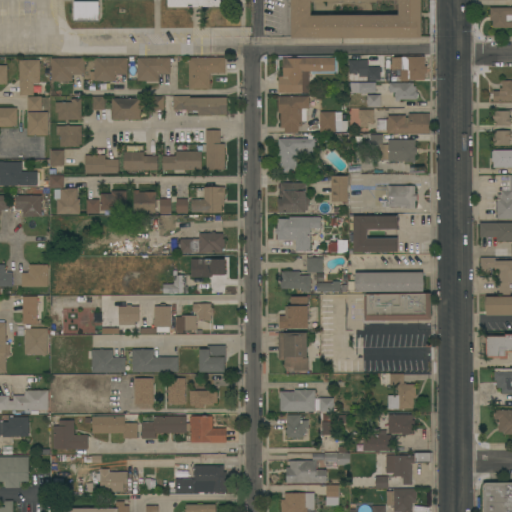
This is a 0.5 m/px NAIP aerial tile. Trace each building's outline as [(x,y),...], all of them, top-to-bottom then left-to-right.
[(421,0),(421,38),(291,39),(291,0),(421,0)] [(73,2),(98,2),(98,20),(73,20),(73,2)] [(511,28),(492,28),(492,21),(489,21),(489,8),(511,8),(511,28)] [(278,76),(282,76),(282,57),(286,57),(286,58),(301,58),(334,57),(334,71),(308,71),(308,93),(278,93),(278,76)] [(51,58),(84,58),(84,75),(72,75),(72,81),(62,81),(62,82),(59,82),(59,81),(51,81),(51,58)] [(94,58),(127,58),(127,75),(115,75),(115,81),(105,81),(105,82),(102,82),(102,81),(94,81),(94,58)] [(137,58),(170,58),(170,74),(158,74),(158,81),(148,81),(148,82),(145,82),(145,81),(137,81),(137,58)] [(188,58),(224,58),(224,73),(209,73),(209,89),(188,89),(188,58)] [(400,70),(407,70),(407,59),(425,59),(425,72),(424,72),(424,80),(409,80),(409,81),(400,81),(400,70)] [(19,60),(39,60),(39,83),(33,83),(33,95),(19,95),(19,60)] [(348,61),(367,60),(368,67),(379,67),(380,80),(367,81),(366,77),(358,77),(358,74),(348,74),(348,61)] [(511,101),(493,102),(492,91),(499,91),(499,88),(501,88),(501,81),(510,80),(511,81),(511,101)] [(375,82),(375,93),(364,93),(364,95),(361,95),(361,93),(350,93),(350,82),(375,82)] [(413,83),(413,86),(415,86),(415,92),(416,92),(416,93),(417,94),(417,97),(416,98),(416,100),(400,100),(400,102),(395,102),(395,98),(394,98),(394,94),(395,94),(395,93),(389,93),(388,83),(413,83)] [(367,95),(380,94),(380,107),(367,107),(367,95)] [(27,96),(41,96),(41,111),(27,111),(27,96)] [(92,96),(104,96),(104,110),(92,110),(92,96)] [(164,96),(164,110),(150,110),(150,96),(164,96)] [(172,96),(189,96),(189,98),(227,97),(227,115),(219,115),(198,115),(198,111),(188,111),(188,110),(173,110),(172,96)] [(280,113),(277,113),(277,96),(308,96),(308,109),(306,109),(306,121),(301,121),(301,126),(297,126),(297,133),(284,133),(284,128),(280,128),(280,113)] [(71,102),(71,99),(73,99),(73,98),(81,98),(81,120),(57,120),(57,113),(55,113),(55,102),(71,102)] [(111,98),(140,98),(140,119),(111,120),(111,98)] [(0,108),(17,108),(17,127),(0,127),(0,108)] [(368,124),(368,128),(360,128),(360,124),(360,119),(358,119),(358,110),(373,110),(373,124),(368,124)] [(493,119),(492,119),(492,114),(493,114),(493,111),(509,111),(509,117),(510,117),(510,126),(494,126),(494,124),(493,124),(493,119)] [(27,112),(47,112),(47,135),(27,136),(27,112)] [(335,112),(341,112),(341,121),(347,121),(347,132),(335,132),(335,133),(319,132),(319,120),(318,120),(318,115),(319,115),(319,112),(335,112)] [(387,131),(385,131),(385,130),(376,130),(376,120),(386,120),(386,119),(387,119),(387,116),(393,116),(393,114),(398,114),(398,115),(405,115),(405,118),(408,118),(408,114),(429,114),(429,134),(387,133),(387,131)] [(66,126),(66,125),(69,125),(69,126),(81,126),(81,145),(79,145),(79,147),(60,147),(60,135),(56,135),(56,126),(66,126)] [(205,130),(219,130),(220,144),(224,144),(225,169),(206,170),(205,130)] [(510,131),(510,140),(509,140),(509,146),(493,146),(493,133),(495,133),(495,131),(510,131)] [(370,135),(382,135),(382,145),(370,145),(370,135)] [(314,139),(314,153),(296,156),(294,156),(294,158),(295,158),(295,161),(296,161),(296,174),(281,174),(281,163),(278,163),(278,157),(277,157),(277,154),(278,154),(278,139),(314,139)] [(414,140),(414,147),(417,147),(417,155),(414,155),(414,162),(404,162),(404,161),(387,161),(388,140),(414,140)] [(50,150),(63,150),(63,166),(50,166),(50,150)] [(511,150),(511,167),(507,167),(507,168),(504,168),(493,168),(493,162),(491,162),(491,151),(493,151),(493,150),(511,150)] [(162,156),(175,156),(175,151),(201,151),(201,170),(162,170),(162,156)] [(123,170),(123,152),(144,152),(144,156),(157,156),(157,170),(123,170)] [(85,173),(85,155),(105,155),(105,159),(118,159),(118,173),(85,173)] [(0,161),(3,161),(3,162),(22,162),(22,171),(36,172),(36,186),(0,186),(0,161)] [(49,175),(63,175),(63,188),(61,188),(61,189),(64,189),(64,188),(77,188),(77,199),(80,199),(80,214),(56,214),(56,201),(54,201),(54,188),(49,188),(49,175)] [(496,199),(497,199),(497,194),(501,194),(501,191),(510,191),(509,176),(511,175),(511,219),(497,219),(496,199)] [(331,176),(347,176),(347,202),(330,202),(331,176)] [(305,183),(305,192),(304,192),(304,197),(306,197),(309,200),(309,205),(307,207),(307,211),(305,211),(305,213),(279,213),(279,210),(277,210),(277,199),(279,199),(279,190),(280,183),(305,183)] [(388,186),(414,186),(414,194),(416,194),(416,201),(414,201),(414,209),(404,208),(404,207),(388,207),(388,186)] [(203,199),(203,187),(224,187),(224,197),(223,197),(223,205),(221,205),(221,213),(202,213),(202,212),(191,212),(191,199),(203,199)] [(133,193),(132,193),(132,190),(138,190),(138,192),(156,192),(156,195),(155,195),(155,213),(133,213),(133,193)] [(100,193),(110,193),(110,191),(126,191),(126,214),(111,214),(111,210),(100,210),(100,193)] [(15,195),(41,196),(41,217),(22,216),(22,212),(21,212),(21,210),(15,210),(15,195)] [(175,199),(187,198),(188,212),(176,213),(175,199)] [(86,199),(99,199),(99,213),(86,213),(86,199)] [(159,199),(171,199),(171,213),(159,213),(159,199)] [(353,216),(397,216),(397,230),(367,230),(367,238),(397,238),(397,252),(353,252),(353,216)] [(276,234),(275,234),(275,228),(277,228),(277,219),(288,219),(288,217),(320,217),(320,229),(310,229),(310,251),(295,251),(295,240),(276,240),(276,234)] [(160,218),(175,218),(176,230),(160,230),(160,218)] [(144,220),(158,220),(158,237),(146,237),(146,231),(144,231),(144,220)] [(511,223),(511,241),(505,241),(505,242),(501,242),(501,241),(496,241),(496,238),(479,238),(479,223),(511,223)] [(102,229),(118,230),(118,239),(101,239),(102,229)] [(199,238),(199,233),(212,233),(212,232),(215,232),(215,234),(223,233),(223,239),(224,239),(224,247),(223,247),(223,249),(222,249),(222,252),(180,253),(180,239),(199,238)] [(114,266),(114,257),(134,257),(134,266),(114,266)] [(306,258),(322,257),(322,273),(306,273),(306,258)] [(498,270),(494,270),(494,268),(488,268),(488,275),(480,275),(480,272),(479,272),(479,268),(480,268),(480,258),(495,258),(495,261),(511,261),(511,284),(509,284),(510,295),(498,295),(498,270)] [(215,271),(214,271),(214,277),(204,277),(204,279),(201,279),(201,277),(191,277),(191,259),(200,259),(200,260),(204,260),(205,260),(205,262),(215,262),(215,271)] [(0,287),(0,265),(4,265),(4,270),(6,270),(6,273),(12,273),(12,287),(0,287)] [(47,267),(48,267),(48,269),(47,269),(47,287),(21,287),(21,273),(28,273),(28,270),(29,270),(29,265),(47,265),(47,267)] [(186,287),(187,287),(187,293),(174,294),(169,295),(169,293),(162,293),(162,284),(172,284),(172,283),(173,283),(173,276),(173,268),(184,269),(184,275),(186,275),(186,287)] [(299,271),(299,275),(310,275),(310,292),(302,292),(302,289),(280,289),(280,278),(281,278),(281,272),(299,271)] [(355,273),(422,272),(422,292),(355,292),(355,273)] [(331,283),(331,281),(340,281),(340,292),(316,291),(316,283),(331,283)] [(364,297),(365,297),(365,294),(430,294),(431,320),(364,321),(364,297)] [(37,324),(22,324),(22,296),(37,296),(37,324)] [(308,328),(279,329),(279,316),(284,315),(284,306),(290,306),(290,297),(307,296),(308,328)] [(485,297),(511,297),(511,315),(485,316),(485,297)] [(210,304),(210,308),(213,308),(213,315),(210,315),(210,320),(194,321),(194,320),(194,330),(183,331),(183,333),(175,333),(175,317),(181,317),(181,316),(194,315),(194,317),(195,317),(194,313),(195,313),(195,312),(193,312),(193,304),(210,304)] [(133,320),(133,323),(123,323),(123,321),(122,321),(122,320),(119,320),(119,307),(126,307),(126,305),(131,305),(131,307),(139,307),(139,320),(133,320)] [(170,326),(154,326),(154,324),(152,324),(152,320),(154,320),(154,307),(170,307),(170,326)] [(6,342),(8,342),(8,344),(9,344),(9,356),(6,356),(6,362),(10,362),(10,368),(6,368),(6,373),(0,373),(0,322),(6,322),(6,342)] [(47,355),(44,355),(44,356),(41,356),(41,355),(24,355),(25,328),(28,328),(28,326),(32,326),(32,328),(47,328),(47,355)] [(306,332),(306,358),(308,358),(308,372),(293,372),(293,368),(283,368),(283,360),(278,360),(277,333),(306,332)] [(485,336),(503,336),(503,333),(511,333),(511,352),(507,352),(507,358),(484,358),(485,336)] [(225,359),(224,359),(224,372),(199,372),(199,364),(198,364),(198,349),(207,349),(207,346),(225,345),(225,359)] [(92,373),(91,356),(91,351),(92,351),(92,350),(100,350),(100,349),(103,349),(103,350),(113,350),(113,357),(125,357),(125,372),(92,373)] [(178,372),(132,372),(132,356),(131,356),(131,351),(132,351),(132,349),(140,349),(144,349),(153,349),(153,357),(178,357),(178,372)] [(511,394),(501,394),(501,388),(498,388),(496,388),(495,381),(494,381),(493,372),(511,372),(511,394)] [(397,395),(397,386),(393,386),(389,386),(389,374),(403,374),(403,383),(406,383),(406,384),(415,384),(415,399),(413,399),(413,409),(404,409),(387,409),(387,396),(397,395)] [(135,405),(134,379),(152,378),(153,404),(135,405)] [(185,404),(168,404),(167,378),(185,378),(185,404)] [(48,410),(29,410),(29,411),(26,411),(26,410),(0,410),(0,395),(9,395),(9,400),(13,400),(13,395),(24,395),(24,394),(25,394),(25,390),(48,390),(48,410)] [(279,392),(294,391),(294,390),(315,390),(315,399),(319,399),(319,398),(320,398),(320,397),(325,397),(325,398),(333,398),(333,412),(319,412),(319,411),(315,411),(315,412),(279,412),(279,392)] [(189,391),(213,391),(213,392),(217,392),(217,403),(213,403),(213,405),(203,405),(203,408),(194,408),(194,405),(189,405),(189,391)] [(511,435),(504,435),(504,432),(498,432),(498,420),(494,420),(494,410),(511,410),(511,435)] [(28,437),(20,437),(20,436),(10,436),(10,437),(2,437),(2,435),(0,435),(0,423),(2,423),(2,422),(8,422),(8,417),(9,417),(9,415),(13,415),(13,417),(28,417),(28,437)] [(300,415),(300,424),(301,424),(301,421),(308,420),(308,429),(306,429),(306,434),(303,434),(303,438),(287,438),(287,433),(285,433),(285,430),(286,430),(286,415),(300,415)] [(362,438),(371,438),(371,435),(378,435),(378,431),(376,431),(376,415),(412,415),(412,420),(414,420),(414,422),(415,423),(415,425),(414,426),(414,433),(409,433),(409,435),(401,435),(401,433),(388,433),(388,430),(386,430),(386,435),(391,435),(391,451),(379,451),(379,452),(374,452),(374,451),(363,451),(362,438)] [(125,423),(137,423),(137,438),(123,438),(123,433),(92,434),(92,417),(125,416),(125,423)] [(155,433),(155,439),(142,439),(142,423),(154,423),(154,416),(186,416),(186,433),(155,433)] [(211,443),(211,442),(190,443),(190,423),(189,423),(189,418),(190,418),(190,417),(212,416),(212,428),(225,428),(225,443),(211,443)] [(88,449),(53,450),(53,426),(58,426),(58,420),(74,420),(74,435),(88,435),(88,449)] [(335,422),(335,435),(322,435),(321,422),(335,422)] [(350,453),(350,465),(336,465),(336,462),(324,462),(324,453),(350,453)] [(414,456),(414,453),(432,453),(432,463),(414,463),(414,464),(412,464),(412,485),(403,485),(402,478),(400,478),(400,477),(393,477),(393,473),(386,473),(386,456),(414,456)] [(0,457),(28,457),(29,481),(19,482),(19,489),(4,489),(4,482),(0,482),(0,457)] [(316,461),(316,470),(326,470),(326,483),(286,483),(286,467),(289,467),(289,461),(316,461)] [(223,465),(223,472),(226,472),(226,492),(212,493),(212,484),(207,484),(207,483),(194,483),(194,476),(193,476),(193,471),(194,471),(194,469),(194,465),(223,465)] [(127,484),(123,484),(123,491),(115,491),(115,492),(107,492),(100,492),(100,481),(97,481),(96,474),(99,474),(99,469),(109,469),(109,472),(127,472),(127,484)] [(387,476),(388,489),(375,489),(375,477),(387,476)] [(193,479),(193,493),(174,493),(175,479),(193,479)] [(511,483),(511,511),(480,511),(480,499),(482,499),(482,486),(485,483),(511,483)] [(338,485),(338,506),(325,506),(326,485),(338,485)] [(393,511),(393,506),(386,506),(386,491),(393,491),(393,490),(415,490),(415,491),(416,491),(416,497),(415,497),(415,503),(412,503),(412,511),(393,511)] [(314,493),(314,510),(307,510),(307,511),(281,511),(281,500),(284,500),(284,493),(314,493)] [(0,511),(0,507),(4,507),(4,501),(12,501),(12,511),(0,511)] [(128,511),(53,511),(53,509),(115,508),(115,502),(124,502),(124,506),(128,506),(128,511)]
